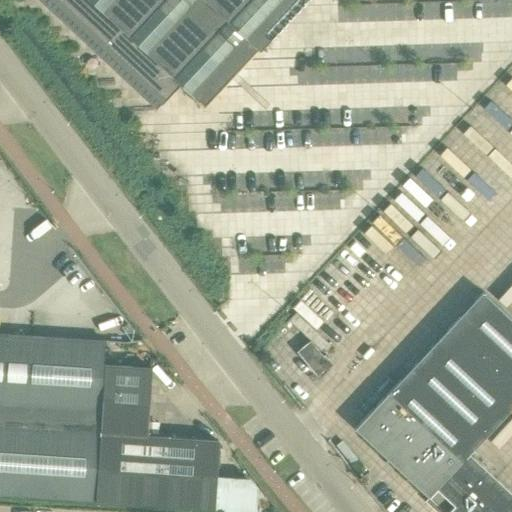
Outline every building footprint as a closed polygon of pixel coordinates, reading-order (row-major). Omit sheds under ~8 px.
[(103,48),(132,75),(162,103),(182,82),(204,102),(222,83),(223,84),(241,64),(273,29),(274,30),(302,0),(51,0),(74,20),(103,48)] [(355,428),(429,497),(444,511),(511,511),(511,493),(470,453),(511,408),(511,319),(482,292),(447,329),(355,428)] [(0,495),(92,502),(102,365),(103,342),(103,341),(81,340),(33,337),(0,334),(0,495)] [(106,339),(105,361),(124,361),(124,352),(133,352),(134,339),(106,339)] [(310,342),(298,351),(317,374),(329,365),(310,342)] [(102,365),(92,502),(214,510),(215,485),(218,441),(146,436),(150,368),(102,365)] [(214,510),(243,511),(255,511),(257,488),(215,485),(214,510)]
